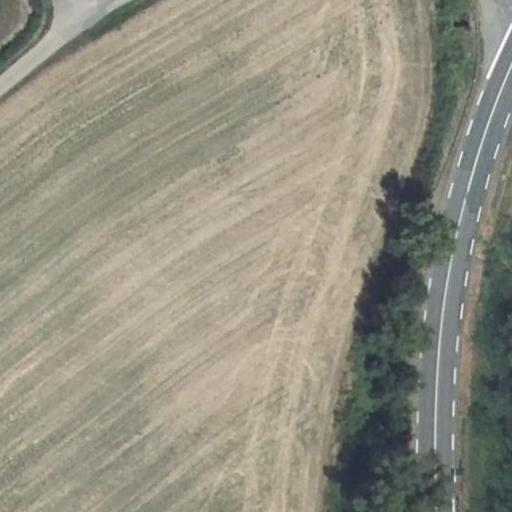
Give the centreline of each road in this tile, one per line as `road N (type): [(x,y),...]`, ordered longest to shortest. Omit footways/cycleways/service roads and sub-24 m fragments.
road 1 (secondary): [(438,511),(437,376),(451,249),(511,68)]
road 2 (unclassified): [(88,3),(0,86)]
